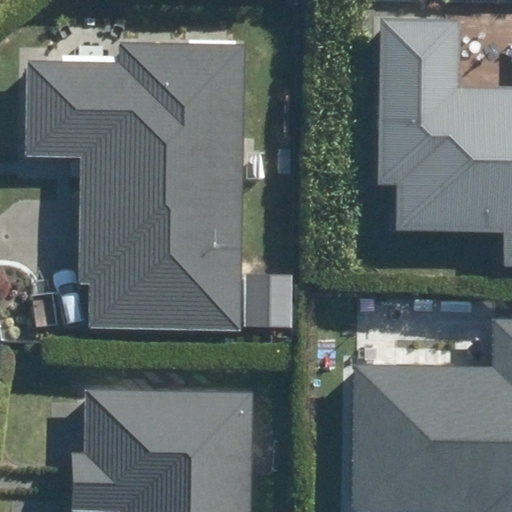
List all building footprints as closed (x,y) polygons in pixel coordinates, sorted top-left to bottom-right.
[(504,232),(503,265),(511,265),(511,88),(462,87),(463,23),(378,21),(375,185),(400,185),(399,230),(504,232)] [(91,281),(90,329),(240,332),(245,45),(125,44),(124,62),(27,60),(26,156),(79,157),(77,281),(91,281)] [(247,275),(245,326),(293,328),(295,277),(247,275)] [(511,511),(511,320),(492,320),(491,370),(352,366),(348,511),(364,511),(511,511)] [(249,511),(251,391),(84,390),(83,454),(73,454),(72,511),(115,511),(249,511)]
